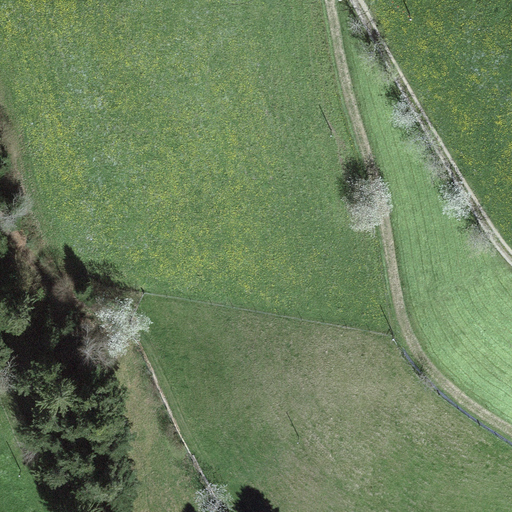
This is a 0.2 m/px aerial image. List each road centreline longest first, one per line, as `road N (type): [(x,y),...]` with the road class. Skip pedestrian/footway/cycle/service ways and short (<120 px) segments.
road 1 (track): [(330,0),(400,316),(427,370),(511,435)]
road 2 (track): [(511,258),(351,0)]
